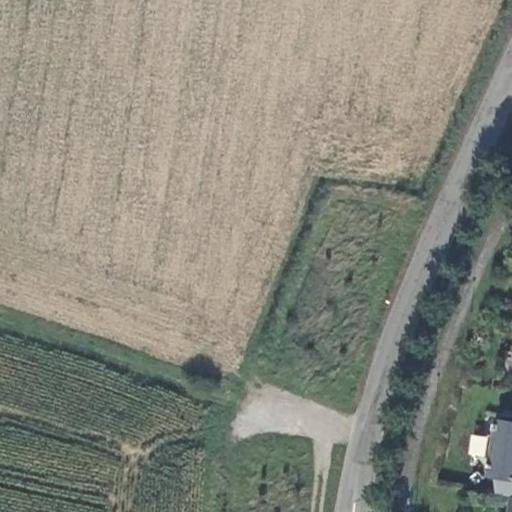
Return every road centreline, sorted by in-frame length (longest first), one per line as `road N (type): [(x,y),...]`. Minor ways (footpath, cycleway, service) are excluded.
road 1 (unclassified): [(511,72),(414,296),(353,498)]
road 2 (track): [(327,424),(0,338)]
road 3 (track): [(367,434),(327,424),(315,511)]
